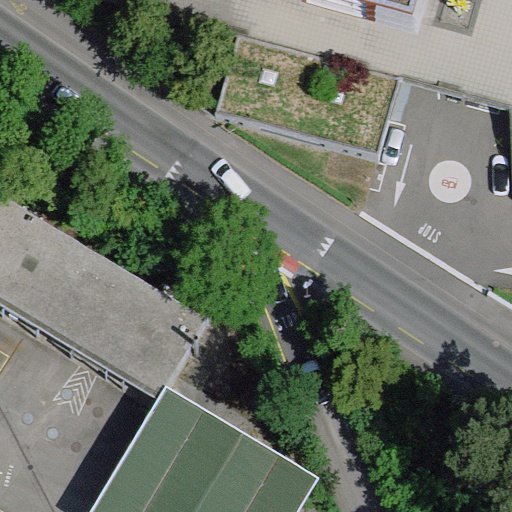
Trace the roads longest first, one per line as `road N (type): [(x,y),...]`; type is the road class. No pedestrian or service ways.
road 1 (primary): [(367,511),(242,192)]
road 2 (tertiary): [(511,368),(242,192)]
road 3 (tertiary): [(242,192),(0,25)]
